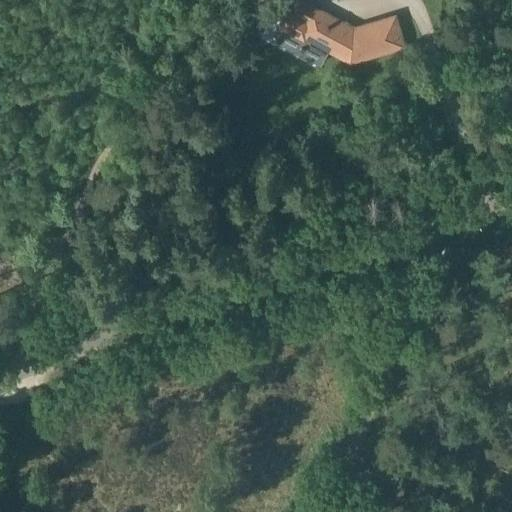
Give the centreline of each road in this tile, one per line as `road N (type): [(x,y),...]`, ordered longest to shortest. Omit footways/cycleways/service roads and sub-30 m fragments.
road 1 (unclassified): [(0,377),(172,309),(422,227)]
road 2 (unknown): [(7,375),(192,0)]
road 3 (unclassified): [(330,511),(415,280),(422,227)]
